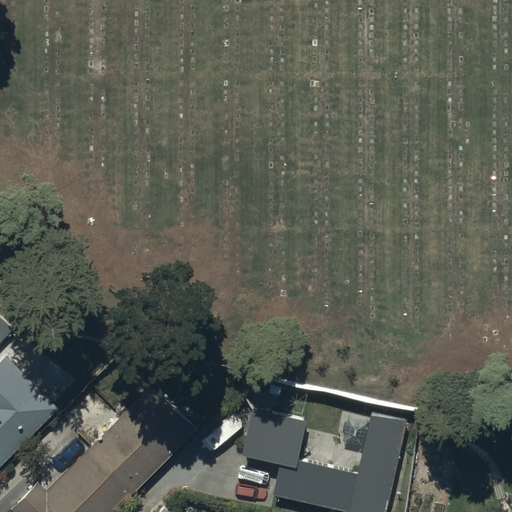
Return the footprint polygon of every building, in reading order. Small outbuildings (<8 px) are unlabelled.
[(0,311),(0,336),(12,324),(0,311)] [(0,455),(58,400),(6,346),(0,351),(0,455)] [(47,481),(38,472),(11,499),(24,511),(108,511),(201,419),(155,373),(47,481)] [(273,484),(289,488),(284,508),(300,511),(304,511),(309,493),(349,502),(346,511),(383,511),(407,413),(370,405),(357,461),(298,447),(306,411),(253,399),(244,439),(281,447),(273,484)] [(153,511),(177,511),(166,500),(153,511)]
